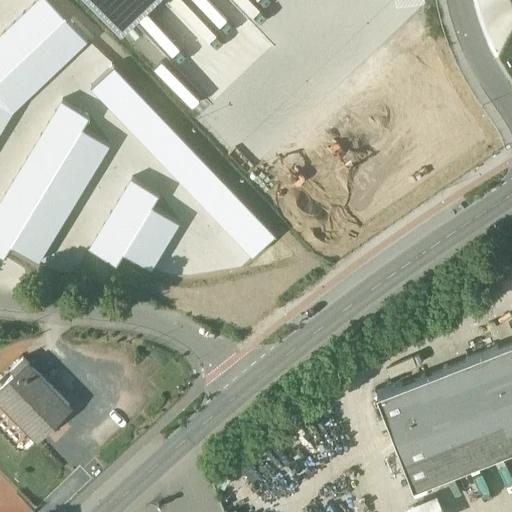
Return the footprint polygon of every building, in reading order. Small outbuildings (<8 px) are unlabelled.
[(0,128),(12,108),(87,39),(50,0),(39,0),(0,37),(0,128)] [(98,0),(123,25),(148,0),(98,0)] [(254,255),(276,234),(115,65),(92,86),(254,255)] [(90,116),(63,99),(0,201),(0,254),(3,257),(10,245),(37,261),(110,143),(83,127),(90,116)] [(132,178),(89,248),(116,264),(123,253),(152,270),(180,225),(151,207),(159,195),(132,178)] [(511,338),(377,391),(414,484),(511,446),(511,338)] [(23,357),(14,365),(20,371),(29,363),(23,357)] [(70,406),(29,363),(20,371),(16,375),(3,388),(39,425),(58,407),(63,412),(70,406)] [(14,365),(10,369),(16,375),(20,371),(14,365)] [(39,425),(3,388),(0,390),(0,402),(35,439),(63,412),(58,407),(39,425)] [(445,511),(437,493),(402,507),(404,511),(445,511)]
